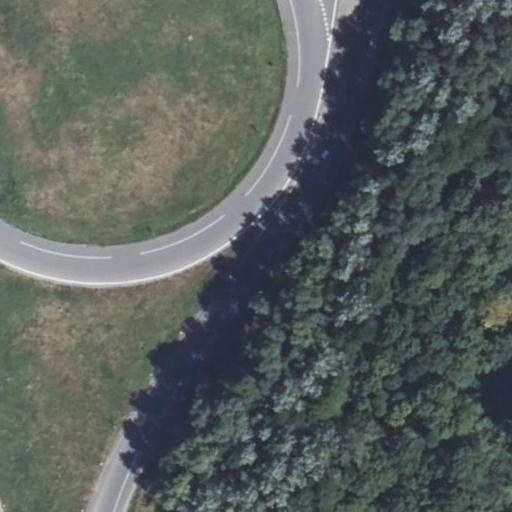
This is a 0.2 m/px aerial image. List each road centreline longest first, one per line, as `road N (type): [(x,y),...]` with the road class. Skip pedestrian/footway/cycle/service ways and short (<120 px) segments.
road 1 (primary): [(104,511),(155,404),(311,178),(377,0)]
road 2 (motorway): [(315,37),(316,78),(283,167),(210,242),(101,271),(39,262),(0,246)]
